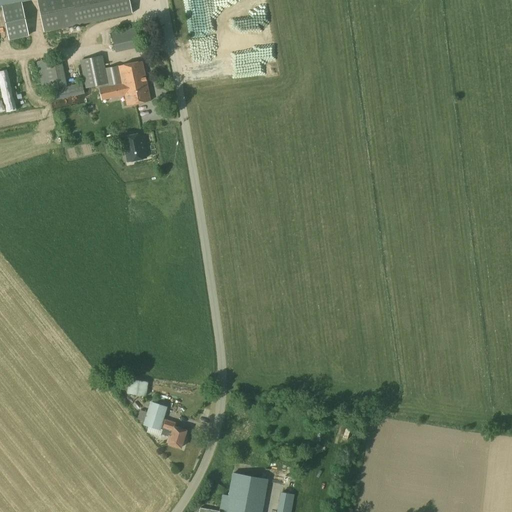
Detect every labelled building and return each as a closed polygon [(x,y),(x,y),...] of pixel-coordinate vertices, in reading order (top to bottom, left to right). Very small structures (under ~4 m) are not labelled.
[(129,0),(37,0),(45,32),(133,13),(129,0)] [(114,53),(133,47),(127,30),(108,36),(114,53)] [(80,60),(85,89),(109,84),(103,55),(80,60)] [(0,112),(17,109),(11,83),(8,84),(4,61),(0,61),(0,112)] [(119,66),(122,82),(99,88),(101,100),(125,96),(127,106),(151,101),(142,61),(119,66)] [(55,100),(85,93),(82,83),(52,90),(55,100)] [(142,134),(122,138),(124,150),(125,149),(128,162),(146,158),(143,146),(145,145),(142,134)] [(146,396),(148,382),(129,380),(127,394),(146,396)] [(175,423),(164,419),(168,407),(150,401),(143,425),(160,430),(161,429),(162,430),(161,434),(168,436),(166,443),(168,443),(168,444),(181,448),(186,431),(174,427),(175,423)] [(226,487),(233,464),(223,460),(215,483),(226,487)] [(226,511),(218,511),(219,511),(200,508),(199,511),(262,511),(268,479),(232,473),(228,496),(222,495),(220,509),(227,511),(226,511)] [(290,511),(294,495),(280,492),(276,511),(290,511)]
